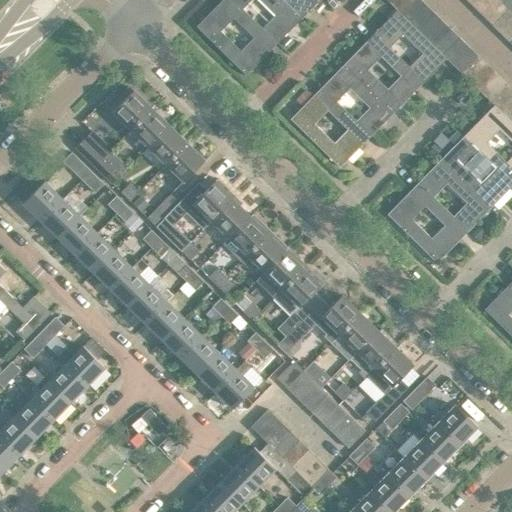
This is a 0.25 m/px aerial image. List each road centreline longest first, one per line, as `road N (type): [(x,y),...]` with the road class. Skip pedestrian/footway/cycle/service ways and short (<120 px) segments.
road 1 (residential): [(149,376),(0,229)]
road 2 (residential): [(0,170),(132,26)]
road 3 (residential): [(145,511),(213,439),(149,376)]
road 4 (residential): [(17,511),(149,376)]
road 5 (residential): [(236,129),(362,0)]
road 6 (residential): [(333,222),(459,95)]
road 7 (residential): [(236,129),(132,26)]
road 8 (residential): [(432,318),(333,222)]
road 9 (residential): [(333,222),(236,129)]
